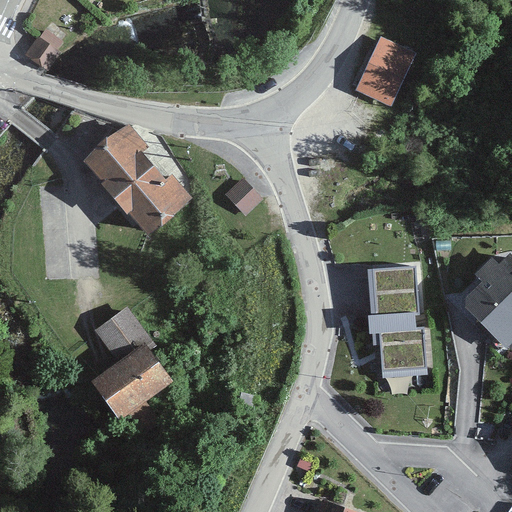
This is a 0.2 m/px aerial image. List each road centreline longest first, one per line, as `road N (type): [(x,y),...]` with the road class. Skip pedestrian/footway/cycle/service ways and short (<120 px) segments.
road 1 (residential): [(262,120),(309,244),(315,304),(299,390)]
road 2 (residential): [(0,66),(158,118),(262,120)]
road 3 (residential): [(262,120),(320,74),(354,0)]
road 4 (residential): [(299,390),(249,511)]
road 5 (residential): [(489,511),(450,463),(424,452),(390,454)]
